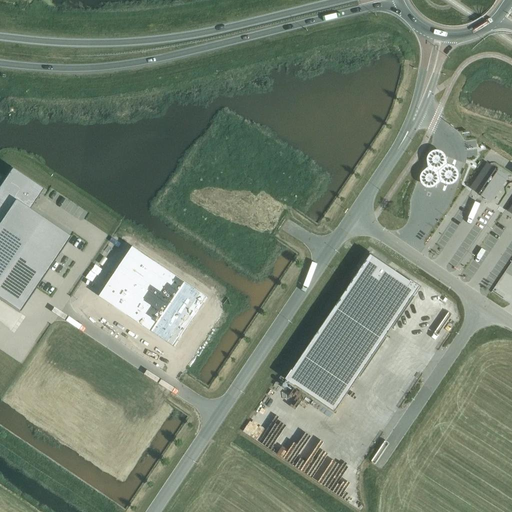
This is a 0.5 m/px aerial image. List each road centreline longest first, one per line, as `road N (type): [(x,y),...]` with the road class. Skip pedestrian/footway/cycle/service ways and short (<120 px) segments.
road 1 (trunk): [(0,62),(108,66),(396,1)]
road 2 (unclassified): [(153,511),(353,216)]
road 3 (trunk): [(341,0),(150,40),(0,36)]
road 4 (unclassified): [(484,304),(378,464)]
road 5 (unclassified): [(353,216),(484,304)]
